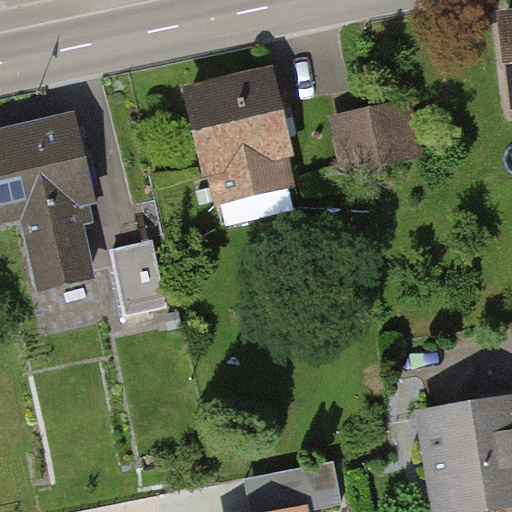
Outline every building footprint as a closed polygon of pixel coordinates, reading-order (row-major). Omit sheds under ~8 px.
[(511,34),(495,37),(509,138),(511,137),(511,34)] [(275,79),(179,102),(198,184),(295,161),(275,79)] [(407,110),(328,121),(336,178),(415,167),(407,110)] [(69,119),(0,133),(0,215),(10,214),(28,299),(77,289),(61,216),(88,210),(69,119)] [(135,314),(177,304),(161,237),(119,247),(135,314)] [(511,511),(511,403),(428,418),(444,511),(511,511)] [(335,465),(305,471),(313,511),(343,505),(335,465)]
